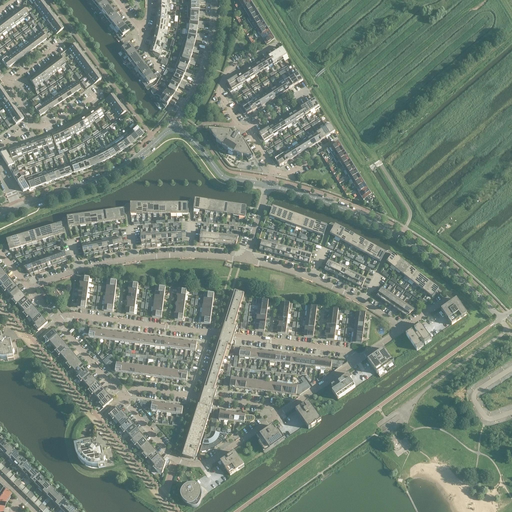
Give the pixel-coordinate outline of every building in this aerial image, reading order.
[(38,0),(33,4),(36,8),(44,3),(41,0),(38,0)] [(238,4),(239,6),(241,5),(244,9),(252,4),(249,0),(247,0),(241,4),(240,3),(238,4)] [(98,8),(101,12),(109,5),(106,1),(98,8)] [(40,13),(47,7),(44,3),(36,8),(40,13)] [(244,9),(247,13),(255,8),(252,4),(244,9)] [(101,12),(105,16),(112,10),(109,5),(101,12)] [(23,7),(18,11),(24,18),(28,15),(23,7)] [(40,13),(43,17),(50,12),(47,7),(40,13)] [(255,8),(247,13),(250,18),(257,13),(255,8)] [(105,16),(108,20),(116,14),(112,10),(105,16)] [(14,14),(19,21),(24,18),(18,11),(14,14)] [(43,17),(46,21),(54,16),(50,12),(43,17)] [(247,19),(250,24),(260,18),(257,13),(250,18),(247,19)] [(19,21),(14,14),(10,17),(15,25),(19,21)] [(108,20),(111,24),(119,18),(116,14),(108,20)] [(46,21),(49,26),(57,20),(54,16),(46,21)] [(10,17),(5,21),(11,28),(15,25),(10,17)] [(111,24),(115,29),(123,22),(119,18),(111,24)] [(253,29),(255,27),(263,22),(260,18),(250,24),(253,29)] [(49,26),(53,30),(60,24),(57,20),(49,26)] [(11,28),(5,21),(1,24),(6,31),(11,28)] [(115,29),(118,33),(126,26),(123,22),(115,29)] [(255,27),(258,32),(266,27),(263,22),(255,27)] [(56,35),(63,29),(60,24),(53,30),(56,35)] [(126,26),(118,33),(122,37),(130,31),(126,26)] [(259,38),(261,36),(269,31),(266,27),(258,32),(256,33),(259,38)] [(185,35),(202,39),(203,36),(199,35),(197,35),(197,31),(186,30),(185,35)] [(261,36),(264,41),(272,36),(269,31),(261,36)] [(41,32),(36,35),(42,43),(47,39),(41,32)] [(32,38),(38,46),(42,43),(36,35),(32,38)] [(185,35),(184,41),(195,44),(196,40),(197,41),(202,42),(202,39),(185,35)] [(155,36),(153,41),(165,44),(165,42),(166,38),(164,38),(155,36)] [(272,36),(264,41),(267,46),(275,41),(272,36)] [(32,38),(28,42),(33,49),(38,46),(32,38)] [(153,41),(152,46),(163,49),(163,50),(165,44),(153,41)] [(199,51),(200,48),(196,47),(194,47),(195,44),(184,41),(183,47),(199,51)] [(24,45),(29,52),(33,49),(28,42),(24,45)] [(68,50),(71,54),(78,49),(75,44),(68,50)] [(133,49),(133,48),(130,44),(122,50),(121,51),(121,52),(121,53),(122,53),(122,54),(123,54),(124,54),(125,55),(133,49)] [(29,52),(24,45),(19,48),(25,56),(29,52)] [(152,46),(150,51),(153,52),(153,54),(155,57),(159,58),(160,55),(161,55),(162,53),(162,52),(163,49),(152,46)] [(183,47),(181,52),(192,55),(193,52),(194,53),(199,54),(199,51),(183,47)] [(15,51),(16,53),(20,59),(25,56),(19,48),(15,51)] [(283,48),(278,51),(283,60),(288,57),(283,48)] [(82,53),(78,49),(71,54),(74,59),(82,53)] [(125,55),(129,59),(137,53),(133,49),(125,55)] [(20,59),(16,53),(15,51),(11,55),(16,62),(20,59)] [(278,51),(273,54),(279,63),(283,60),(278,51)] [(191,59),(192,55),(181,52),(179,58),(196,63),(197,60),(193,59),(191,59)] [(74,59),(77,63),(85,57),(82,53),(74,59)] [(129,59),(132,64),(140,57),(137,53),(129,59)] [(279,63),(273,54),(269,57),(274,65),(279,63)] [(11,55),(6,58),(12,66),(12,65),(16,62),(11,55)] [(88,62),(85,57),(77,63),(81,67),(88,62)] [(132,64),(135,68),(143,62),(140,57),(132,64)] [(269,57),(264,60),(269,67),(273,64),(274,66),(274,65),(269,57)] [(12,66),(6,58),(2,61),(8,69),(12,66)] [(66,65),(60,58),(56,61),(61,68),(66,65)] [(179,58),(177,63),(188,67),(189,64),(191,65),(195,66),(196,63),(179,58)] [(269,67),(264,60),(260,62),(264,70),(269,67)] [(56,61),(52,64),(57,72),(61,68),(56,61)] [(81,67),(84,72),(91,66),(88,62),(81,67)] [(135,68),(138,72),(146,66),(143,62),(135,68)] [(260,62),(255,65),(260,73),(264,70),(260,62)] [(187,71),(188,67),(177,63),(175,68),(177,69),(191,75),(192,72),(188,71),(187,71)] [(52,64),(47,67),(53,75),(57,72),(52,64)] [(260,73),(255,65),(250,68),(255,76),(260,73)] [(94,70),(91,66),(84,72),(87,76),(94,70)] [(138,72),(142,77),(150,71),(146,66),(138,72)] [(53,75),(47,67),(43,71),(48,78),(53,75)] [(250,68),(246,71),(250,79),(255,76),(250,68)] [(177,69),(175,75),(183,79),(185,75),(186,76),(190,78),(191,75),(177,69)] [(87,76),(90,80),(98,75),(94,70),(87,76)] [(43,71),(39,74),(44,81),(48,78),(43,71)] [(142,77),(139,79),(142,83),(145,81),(153,75),(150,71),(142,77)] [(250,79),(246,71),(241,74),(246,81),(250,79)] [(303,81),(298,72),(293,75),(298,84),(303,81)] [(39,74),(34,77),(40,85),(44,81),(39,74)] [(241,74),(237,77),(242,85),(242,84),(246,81),(241,74)] [(101,79),(98,75),(90,80),(94,85),(101,79)] [(153,75),(145,81),(148,86),(156,79),(153,75)] [(183,79),(175,75),(172,80),(186,87),(187,84),(183,82),(181,82),(183,79)] [(298,84),(293,75),(288,78),(294,87),(298,84)] [(40,85),(34,77),(30,81),(35,88),(40,85)] [(242,85),(237,77),(227,83),(229,85),(226,86),(230,93),(242,85)] [(294,87),(288,78),(284,81),(289,89),(294,87)] [(172,80),(170,85),(177,90),(179,86),(180,88),(184,90),(186,87),(172,80)] [(283,80),(279,83),(280,85),(285,92),(289,89),(284,81),(283,80)] [(71,85),(76,93),(81,89),(76,82),(71,85)] [(66,88),(72,96),(76,93),(71,85),(66,88)] [(177,90),(170,85),(167,90),(179,98),(181,95),(177,93),(176,93),(177,90)] [(280,85),(276,88),(280,95),(285,92),(280,85)] [(62,91),(67,98),(72,96),(66,88),(62,91)] [(176,103),(171,100),(161,93),(153,88),(152,91),(151,92),(152,93),(153,95),(154,95),(155,95),(156,95),(157,95),(162,98),(160,100),(163,102),(162,104),(163,106),(166,108),(170,102),(171,103),(174,106),(176,103)] [(164,88),(161,93),(171,100),(173,97),(174,98),(178,101),(179,98),(167,90),(164,88)] [(280,95),(276,88),(271,91),(275,98),(280,95)] [(57,94),(62,101),(67,98),(62,91),(57,94)] [(275,98),(271,91),(266,94),(271,101),(275,98)] [(53,97),(58,104),(62,101),(57,94),(53,97)] [(109,104),(116,99),(113,94),(105,100),(109,104)] [(271,101),(266,94),(262,96),(266,104),(271,101)] [(266,104),(262,96),(257,99),(262,107),(266,104)] [(3,107),(11,102),(8,97),(0,102),(3,107)] [(48,100),(53,107),(58,104),(53,97),(48,100)] [(251,100),(252,101),(257,109),(262,107),(257,99),(256,97),(251,100)] [(109,104),(112,109),(119,103),(116,99),(109,104)] [(315,99),(310,102),(315,111),(320,108),(315,99)] [(44,103),(49,110),(53,107),(48,100),(44,103)] [(257,109),(252,101),(247,104),(252,112),(257,109)] [(6,111),(14,106),(11,102),(3,107),(6,111)] [(305,105),(311,114),(315,111),(310,102),(305,105)] [(39,106),(45,114),(45,113),(49,110),(44,103),(39,106)] [(112,109),(115,113),(122,107),(119,103),(112,109)] [(252,112),(247,104),(240,109),(244,115),(246,113),(248,115),(252,112)] [(305,105),(301,108),(306,117),(311,114),(305,105)] [(9,116),(17,111),(14,106),(6,111),(9,116)] [(35,109),(40,117),(45,114),(39,106),(35,109)] [(118,117),(126,112),(122,107),(115,113),(118,117)] [(104,115),(98,108),(94,111),(99,118),(104,115)] [(296,111),(301,118),(305,116),(306,117),(301,108),(296,111)] [(12,120),(20,115),(20,114),(20,115),(17,111),(9,116),(12,120)] [(89,114),(95,122),(96,124),(101,120),(99,118),(94,111),(89,114)] [(296,111),(292,114),(296,121),(301,118),(296,111)] [(95,122),(89,114),(85,117),(90,125),(95,122)] [(287,117),(292,124),(296,121),(292,114),(287,117)] [(16,125),(24,119),(20,115),(12,120),(16,125)] [(85,117),(80,120),(85,128),(90,125),(85,117)] [(287,117),(282,120),(287,127),(288,129),(293,126),(292,124),(287,117)] [(85,128),(80,120),(76,123),(80,131),(85,128)] [(287,127),(282,120),(278,122),(283,130),(287,127)] [(278,122),(273,125),(278,133),(280,135),(282,134),(281,132),(283,131),(283,130),(278,122)] [(80,131),(76,123),(71,126),(75,134),(80,131)] [(335,132),(330,123),(325,126),(330,135),(335,132)] [(135,125),(130,129),(139,139),(143,135),(143,134),(135,125)] [(278,133),(273,125),(269,128),(274,137),(274,136),(274,135),(278,133)] [(71,126),(66,128),(70,137),(75,134),(71,126)] [(330,135),(325,126),(320,129),(326,138),(330,135)] [(70,137),(66,128),(61,131),(65,139),(70,137)] [(269,128),(264,131),(269,139),(274,137),(269,128)] [(130,129),(126,132),(127,133),(134,142),(139,139),(130,129)] [(326,138),(320,129),(316,132),(321,141),(326,138)] [(61,131),(57,133),(60,142),(65,139),(61,131)] [(241,142),(238,138),(239,136),(237,134),(235,137),(231,136),(231,133),(230,133),(211,131),(211,132),(210,138),(216,138),(217,140),(216,142),(221,144),(220,146),(237,157),(238,155),(242,158),(243,156),(245,156),(248,161),(253,158),(254,158),(243,141),(243,140),(241,142)] [(269,139),(264,131),(259,134),(261,136),(258,138),(262,144),(269,139)] [(321,141),(316,132),(316,134),(312,136),(317,144),(321,141)] [(60,142),(57,133),(51,135),(55,144),(60,142)] [(122,136),(130,146),(134,142),(127,133),(122,136)] [(53,145),(50,136),(45,138),(48,147),(53,145)] [(122,136),(118,139),(125,149),(130,146),(122,136)] [(317,144),(312,136),(308,139),(312,146),(317,144)] [(302,140),(303,142),(307,149),(312,146),(308,139),(306,137),(302,140)] [(48,147),(45,138),(39,140),(43,148),(48,147)] [(114,142),(120,152),(125,149),(118,139),(114,142)] [(43,148),(39,140),(34,142),(38,150),(43,148)] [(38,153),(38,150),(34,142),(29,143),(32,152),(33,154),(38,153)] [(115,155),(120,152),(114,142),(109,145),(115,155)] [(296,142),(292,144),(292,145),(298,155),(303,152),(298,145),(296,142)] [(307,149),(303,142),(298,145),(303,152),(307,149)] [(341,147),(338,142),(328,149),(331,154),(341,147)] [(32,152),(29,143),(24,145),(27,154),(32,152)] [(27,154),(24,145),(19,147),(22,156),(27,154)] [(106,150),(110,158),(115,155),(109,145),(104,148),(106,150)] [(292,145),(288,148),(289,151),(294,158),(298,155),(292,145)] [(23,159),(22,156),(19,147),(14,149),(18,160),(23,159)] [(341,147),(331,154),(334,158),(344,152),(341,147)] [(288,148),(283,151),(284,152),(289,161),(294,158),(289,151),(288,148)] [(18,160),(14,149),(9,151),(13,162),(18,160)] [(95,152),(96,155),(100,163),(105,161),(101,152),(99,149),(95,152)] [(106,150),(101,152),(105,161),(110,158),(106,150)] [(0,154),(12,175),(18,171),(6,152),(0,154)] [(279,155),(285,164),(289,161),(284,152),(279,155)] [(337,163),(339,161),(347,156),(344,152),(334,158),(337,163)] [(100,163),(96,155),(91,157),(95,166),(100,163)] [(285,164),(279,155),(272,160),(276,166),(278,164),(280,167),(285,164)] [(80,158),(84,170),(90,168),(86,159),(85,156),(80,158)] [(339,161),(342,166),(350,161),(347,156),(339,161)] [(91,157),(86,159),(90,168),(95,166),(91,157)] [(80,158),(75,160),(79,172),(84,170),(80,158)] [(74,173),(79,172),(75,160),(70,162),(74,173)] [(342,166),(345,171),(353,166),(350,161),(342,166)] [(63,168),(66,176),(71,174),(68,166),(63,168)] [(345,171),(348,175),(356,170),(353,166),(345,171)] [(58,170),(61,178),(66,176),(63,168),(58,170)] [(53,171),(56,180),(61,178),(58,170),(53,171)] [(348,175),(351,180),(359,175),(356,170),(348,175)] [(18,171),(12,175),(23,192),(29,190),(18,171)] [(47,173),(51,182),(56,180),(53,171),(47,173)] [(41,172),(36,174),(40,186),(46,184),(42,175),(41,172)] [(47,173),(42,175),(46,184),(51,182),(47,173)] [(36,174),(31,176),(35,187),(40,186),(36,174)] [(351,180),(354,184),(361,180),(359,175),(351,180)] [(31,176),(26,178),(30,189),(35,187),(31,176)] [(356,189),(364,184),(361,180),(354,184),(356,189)] [(359,193),(359,194),(367,189),(364,184),(356,189),(359,193)] [(360,195),(362,198),(370,193),(367,189),(359,194),(360,195)] [(372,197),(372,196),(370,193),(362,198),(364,201),(367,199),(368,200),(369,201),(370,201),(371,202),(372,202),(373,201),(373,200),(373,199),(372,198),(372,197)] [(269,210),(267,216),(275,219),(278,210),(272,208),(272,211),(269,210)] [(283,212),(278,210),(275,219),(280,221),(283,212)] [(283,212),(280,221),(286,223),(289,214),(283,212)] [(294,216),(289,214),(286,223),(291,225),(294,216)] [(294,216),(291,225),(296,227),(300,218),(294,216)] [(300,218),(296,227),(302,229),(305,220),(300,218)] [(310,222),(305,220),(302,229),(307,231),(310,222)] [(310,222),(307,231),(313,233),(316,224),(310,222)] [(321,226),(316,224),(313,233),(318,235),(321,226)] [(57,227),(59,236),(65,234),(62,225),(57,227)] [(321,226),(318,235),(324,237),(327,228),(321,226)] [(335,237),(340,229),(335,226),(330,234),(335,237)] [(51,228),(54,237),(59,236),(57,227),(51,228)] [(46,230),(48,239),(54,237),(51,228),(46,230)] [(345,232),(340,229),(335,237),(340,240),(345,232)] [(35,233),(37,242),(43,241),(41,232),(35,233)] [(345,243),(350,235),(345,232),(340,240),(345,243)] [(29,235),(32,244),(37,242),(35,233),(29,235)] [(24,237),(26,246),(32,244),(29,235),(24,237)] [(355,237),(350,235),(345,243),(350,246),(355,237)] [(231,236),(231,245),(236,246),(239,236),(231,236)] [(18,238),(21,247),(26,246),(24,237),(18,238)] [(355,237),(350,246),(355,248),(360,240),(355,237)] [(13,240),(15,249),(21,247),(18,238),(13,240)] [(267,242),(265,251),(270,253),(273,241),(268,239),(267,242)] [(5,246),(10,251),(15,249),(13,240),(7,242),(8,245),(5,246)] [(267,242),(259,240),(258,244),(261,245),(260,250),(265,251),(267,242)] [(273,241),(270,253),(275,254),(277,245),(278,242),(273,240),(273,241)] [(360,240),(355,248),(360,251),(365,243),(360,240)] [(370,246),(365,243),(360,251),(365,254),(370,246)] [(370,246),(365,254),(370,257),(375,249),(370,246)] [(297,250),(294,260),(299,261),(302,251),(303,249),(298,248),(297,250)] [(380,251),(375,249),(370,257),(375,259),(380,251)] [(59,253),(63,262),(68,261),(64,251),(59,253)] [(380,251),(375,259),(381,262),(385,254),(380,251)] [(54,255),(58,264),(63,262),(59,253),(54,255)] [(50,257),(53,266),(58,264),(54,255),(50,257)] [(391,266),(397,259),(392,255),(387,262),(391,266)] [(45,258),(48,267),(53,266),(50,257),(45,258)] [(40,260),(43,269),(48,267),(45,258),(40,260)] [(402,262),(397,259),(391,266),(396,270),(402,262)] [(35,262),(38,271),(43,269),(40,260),(35,262)] [(330,272),(334,263),(329,261),(325,270),(330,272)] [(30,264),(34,273),(38,271),(35,262),(30,264)] [(400,273),(406,266),(402,262),(396,270),(400,273)] [(334,274),(338,265),(334,263),(330,272),(334,274)] [(338,265),(334,274),(339,276),(343,267),(344,265),(340,263),(338,265)] [(23,266),(30,274),(34,273),(30,264),(23,266)] [(343,267),(339,276),(343,278),(348,270),(349,267),(344,265),(343,267)] [(411,269),(406,266),(400,273),(405,277),(411,269)] [(409,280),(415,273),(411,269),(405,277),(409,280)] [(348,281),(352,272),(348,270),(343,278),(348,281)] [(352,272),(348,281),(353,283),(357,274),(352,272)] [(414,284),(420,276),(415,273),(409,280),(414,284)] [(357,274),(353,283),(357,285),(361,276),(357,274)] [(2,287),(11,280),(7,275),(0,281),(0,282),(3,286),(1,287),(2,287)] [(361,276),(357,285),(362,287),(366,279),(361,276)] [(424,280),(420,276),(414,284),(418,287),(424,280)] [(5,292),(15,284),(11,280),(2,287),(2,288),(3,287),(6,291),(5,292)] [(423,291),(429,283),(424,280),(418,287),(423,291)] [(433,287),(429,283),(423,291),(427,294),(433,287)] [(10,296),(18,289),(15,284),(5,292),(6,292),(7,291),(10,295),(10,296)] [(433,287),(427,294),(432,298),(437,294),(436,293),(438,290),(433,287)] [(382,288),(377,295),(377,296),(381,299),(387,291),(382,288)] [(13,301),(22,293),(18,289),(10,296),(10,295),(14,299),(13,300),(13,301)] [(236,322),(243,298),(244,294),(240,293),(240,292),(235,291),(235,292),(226,319),(236,322)] [(381,299),(386,302),(391,294),(387,291),(381,299)] [(16,305),(26,297),(22,293),(13,301),(14,300),(17,304),(16,305)] [(391,294),(386,302),(390,305),(395,297),(391,294)] [(21,309),(29,302),(26,297),(16,305),(17,305),(18,304),(21,308),(21,309)] [(390,305),(394,308),(400,299),(395,297),(390,305)] [(400,299),(394,308),(398,310),(404,302),(400,299)] [(456,300),(454,302),(441,310),(452,326),(467,315),(456,300)] [(24,314),(33,306),(29,302),(21,309),(22,308),(25,312),(24,314)] [(398,310),(402,313),(408,305),(404,302),(398,310)] [(408,305),(402,313),(407,316),(416,311),(408,305)] [(28,318),(37,310),(33,306),(24,314),(25,313),(28,317),(27,318),(28,318)] [(32,322),(40,315),(37,310),(28,318),(29,317),(32,321),(32,322)] [(35,327),(44,319),(40,315),(32,322),(33,321),(36,325),(35,327)] [(39,331),(48,324),(44,319),(35,327),(36,326),(39,330),(38,331),(39,331)] [(226,319),(223,328),(222,333),(233,336),(234,336),(239,322),(238,322),(236,322),(226,319)] [(432,341),(431,340),(421,325),(414,329),(418,334),(416,336),(412,330),(406,335),(417,351),(423,347),(422,345),(424,343),(426,345),(432,341)] [(21,359),(19,348),(18,342),(12,343),(12,342),(11,343),(11,341),(10,340),(9,339),(9,338),(8,338),(7,337),(6,337),(5,337),(4,337),(2,337),(2,336),(0,327),(0,361),(1,362),(2,362),(3,362),(5,362),(6,362),(7,362),(8,362),(21,359)] [(52,327),(42,335),(44,337),(54,330),(52,327)] [(89,338),(94,339),(95,329),(94,329),(93,330),(90,330),(82,329),(81,329),(80,329),(79,330),(79,331),(79,332),(79,333),(83,337),(85,336),(89,337),(89,338)] [(54,330),(48,336),(44,338),(45,339),(46,338),(49,342),(48,343),(58,335),(54,330)] [(221,335),(218,347),(227,350),(230,350),(229,351),(230,351),(234,336),(233,336),(222,333),(221,335)] [(61,339),(58,335),(48,343),(49,343),(50,342),(53,346),(53,347),(61,339)] [(65,344),(61,339),(53,347),(53,346),(57,350),(56,351),(65,344)] [(69,348),(65,344),(56,351),(56,352),(57,351),(60,355),(59,356),(69,348)] [(218,347),(205,387),(217,391),(219,387),(218,386),(218,387),(216,386),(227,350),(218,347)] [(72,352),(69,348),(59,356),(60,356),(61,355),(64,359),(64,360),(72,352)] [(368,361),(377,374),(377,375),(377,374),(380,378),(396,367),(394,363),(384,349),(368,361)] [(67,365),(76,357),(72,352),(64,360),(64,359),(68,363),(67,364),(67,365)] [(120,373),(121,373),(122,364),(112,363),(110,361),(112,359),(112,358),(110,356),(103,362),(112,372),(113,371),(118,372),(120,373)] [(80,361),(76,357),(67,365),(68,364),(71,368),(70,369),(80,361)] [(327,359),(326,368),(331,369),(331,367),(337,368),(338,369),(341,367),(342,366),(342,365),(342,364),(342,363),(341,362),(340,362),(329,361),(328,359),(327,359)] [(83,366),(80,361),(70,369),(71,369),(72,368),(75,372),(75,373),(83,366)] [(87,370),(83,366),(75,373),(76,372),(79,376),(78,378),(87,370)] [(82,382),(91,374),(87,370),(78,378),(79,377),(82,381),(81,382),(82,382)] [(94,379),(91,374),(82,382),(83,381),(86,385),(86,386),(94,379)] [(332,392),(338,400),(355,388),(350,380),(352,378),(349,374),(331,386),(334,390),(332,392)] [(98,383),(94,379),(86,386),(87,385),(90,389),(89,391),(98,383)] [(300,395),(311,388),(306,381),(300,385),(298,385),(297,386),(296,386),(292,386),(291,395),(292,395),(294,394),(299,395),(300,395)] [(102,387),(98,383),(89,391),(90,390),(93,394),(92,395),(93,395),(102,387)] [(105,392),(102,387),(93,395),(94,394),(98,398),(97,399),(105,392)] [(215,399),(217,391),(205,387),(202,397),(204,397),(214,401),(215,399)] [(109,396),(105,392),(97,399),(98,398),(101,402),(100,404),(109,396)] [(113,401),(109,396),(100,404),(101,403),(104,407),(103,408),(104,408),(113,401)] [(204,397),(202,397),(199,406),(210,410),(211,410),(214,401),(204,397)] [(141,407),(144,410),(145,410),(144,410),(146,409),(151,409),(151,411),(156,412),(158,403),(157,403),(155,404),(153,403),(144,402),(143,402),(142,402),(142,403),(141,403),(141,404),(141,405),(141,406),(141,407)] [(296,411),(309,430),(322,421),(308,402),(296,411)] [(193,426),(203,430),(210,410),(199,406),(193,426)] [(113,420),(123,412),(119,407),(110,415),(110,416),(111,415),(114,419),(113,420)] [(215,434),(216,433),(216,431),(218,410),(213,410),(211,432),(210,434),(209,435),(207,435),(205,435),(204,440),(206,440),(209,440),(211,439),(213,438),(214,437),(214,436),(215,434)] [(118,424),(126,416),(123,412),(113,420),(114,420),(115,419),(118,423),(118,424)] [(251,423),(254,421),(254,420),(255,420),(255,419),(255,418),(255,417),(254,417),(254,416),(253,416),(243,415),(242,413),(240,413),(239,423),(244,423),(245,421),(250,422),(250,423),(251,423)] [(121,428),(130,421),(126,416),(118,424),(118,423),(122,427),(121,428)] [(124,433),(134,425),(130,421),(121,428),(121,429),(122,428),(125,432),(124,433)] [(129,437),(137,429),(134,425),(124,433),(125,433),(126,432),(129,436),(129,437)] [(194,460),(203,430),(193,426),(183,457),(194,460)] [(266,453),(285,440),(278,430),(276,431),(273,426),(257,438),(260,442),(259,443),(266,453)] [(137,429),(129,437),(130,436),(133,440),(132,441),(132,442),(141,434),(137,429)] [(214,436),(214,437),(221,443),(223,442),(224,440),(225,439),(226,437),(227,436),(228,434),(216,433),(215,434),(214,436)] [(141,434),(132,442),(133,441),(136,445),(135,446),(145,438),(141,434)] [(114,466),(115,466),(111,448),(102,450),(101,448),(101,447),(101,446),(100,446),(100,445),(99,444),(98,444),(97,444),(97,443),(96,443),(95,443),(93,444),(93,443),(92,437),(74,440),(74,441),(76,453),(76,454),(77,455),(77,457),(78,458),(78,459),(79,460),(80,461),(80,462),(81,463),(82,464),(83,464),(84,465),(85,466),(86,467),(87,467),(88,468),(89,468),(90,468),(92,469),(93,469),(94,469),(95,469),(97,469),(98,469),(99,469),(114,466)] [(211,439),(209,440),(211,449),(211,450),(213,449),(212,450),(211,449),(215,446),(215,447),(215,448),(221,443),(214,437),(213,438),(211,439)] [(145,438),(135,446),(136,446),(137,445),(140,449),(140,450),(148,443),(145,438)] [(398,442),(398,441),(397,440),(396,440),(395,439),(394,439),(393,440),(392,440),(391,441),(391,442),(390,443),(390,444),(390,445),(391,445),(391,446),(392,447),(393,448),(394,449),(394,450),(395,451),(396,451),(396,452),(397,452),(398,452),(399,451),(400,451),(401,450),(401,449),(402,448),(402,447),(401,446),(401,445),(400,444),(399,444),(399,443),(399,442),(398,442)] [(200,452),(202,452),(204,452),(206,451),(207,451),(209,450),(211,450),(211,449),(209,440),(206,440),(204,440),(200,452)] [(148,443),(140,450),(141,449),(144,453),(143,455),(152,447),(148,443)] [(7,445),(1,452),(7,458),(14,451),(13,450),(13,451),(7,445)] [(152,447),(143,455),(144,454),(147,458),(146,459),(147,459),(156,451),(152,447)] [(14,451),(7,458),(13,464),(20,457),(14,451)] [(156,451),(147,459),(148,458),(152,462),(151,463),(159,456),(156,451)] [(235,453),(228,457),(221,462),(230,476),(245,467),(235,453)] [(159,456),(151,463),(152,462),(155,466),(154,468),(163,460),(159,456)] [(20,457),(13,464),(19,470),(26,463),(20,457)] [(163,473),(166,463),(163,460),(154,468),(155,467),(157,470),(159,472),(162,472),(162,473),(163,473)] [(26,463),(19,470),(26,476),(32,469),(26,463)] [(32,469),(26,476),(32,482),(39,475),(38,475),(32,469)] [(39,475),(32,482),(38,488),(45,481),(39,476),(39,475)] [(45,481),(38,488),(44,494),(51,487),(50,487),(45,481)] [(181,495),(181,496),(181,497),(182,498),(182,499),(182,500),(183,501),(184,502),(185,503),(185,504),(186,505),(187,505),(188,506),(189,506),(190,507),(192,507),(193,508),(194,508),(195,508),(196,508),(197,508),(197,507),(198,507),(199,506),(200,505),(200,504),(201,504),(201,503),(201,502),(201,501),(202,501),(202,500),(202,499),(202,497),(202,496),(202,495),(202,494),(202,493),(202,492),(201,491),(201,489),(200,489),(200,488),(199,487),(197,486),(196,485),(196,484),(195,483),(193,483),(192,483),(191,483),(189,484),(188,484),(187,484),(187,485),(186,485),(185,486),(184,487),(183,488),(183,489),(182,489),(182,490),(181,491),(181,492),(181,493),(181,494),(181,495)] [(10,498),(9,497),(10,496),(8,493),(9,492),(4,487),(0,493),(0,495),(8,501),(10,498)] [(48,498),(42,504),(44,506),(50,500),(57,494),(51,488),(51,487),(44,494),(48,498)] [(57,494),(50,500),(57,506),(63,499),(57,494)] [(8,501),(0,495),(0,502),(5,504),(6,503),(7,504),(8,501)] [(63,499),(57,506),(62,511),(63,511),(69,506),(63,500),(64,500),(63,499)]
